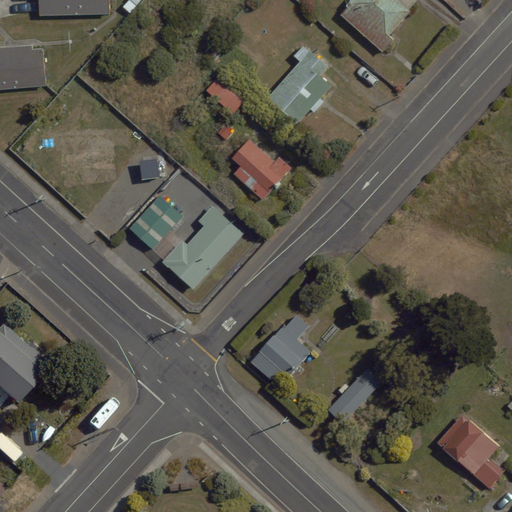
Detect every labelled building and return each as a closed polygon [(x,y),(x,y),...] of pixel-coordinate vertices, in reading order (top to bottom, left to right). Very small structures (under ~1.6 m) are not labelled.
[(385,0),(337,52),(374,85),(416,39),(398,23),(410,10),(399,0),(385,0)] [(37,7),(36,52),(99,54),(100,8),(37,7)] [(0,85),(0,128),(45,124),(41,81),(0,85)] [(220,81),(207,97),(234,119),(247,104),(220,81)] [(294,87),(273,126),(290,157),(332,115),(294,87)] [(221,201),(265,229),(290,198),(245,170),(221,201)] [(190,220),(163,198),(132,237),(159,259),(190,220)] [(190,344),(246,281),(209,248),(160,302),(188,327),(180,336),(190,344)] [(314,376),(281,345),(241,387),(275,418),(314,376)] [(0,349),(0,423),(15,434),(50,385),(0,349)] [(345,432),(397,383),(381,366),(328,414),(345,432)] [(470,508),(495,479),(457,446),(432,475),(470,508)]
